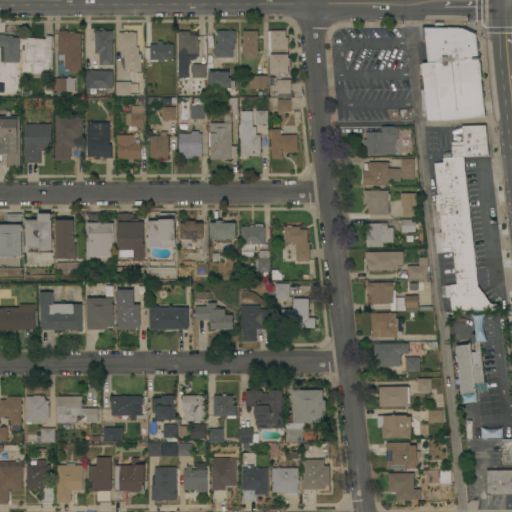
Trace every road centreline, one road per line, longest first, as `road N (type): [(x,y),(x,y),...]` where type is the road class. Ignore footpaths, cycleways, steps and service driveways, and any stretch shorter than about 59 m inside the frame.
road 1 (residential): [(311,0),(366,511)]
road 2 (tertiary): [(0,4),(410,3)]
road 3 (residential): [(350,363),(0,364)]
road 4 (residential): [(331,192),(0,193)]
